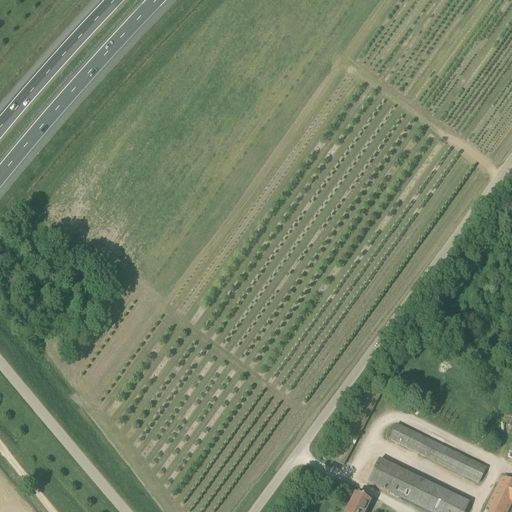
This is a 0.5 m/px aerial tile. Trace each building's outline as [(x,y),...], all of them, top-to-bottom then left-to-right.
[(433,331),(427,327),(415,341),(423,346),(433,331)] [(396,426),(389,440),(428,459),(435,444),(396,426)] [(379,461),(368,484),(425,511),(465,511),(469,504),(379,461)] [(461,475),(479,484),(486,469),(468,461),(461,475)] [(511,511),(511,483),(502,478),(485,511),(507,511),(511,503),(511,511)] [(319,485),(333,491),(335,486),(322,479),(319,485)] [(365,511),(370,503),(355,495),(346,511),(365,511)]
